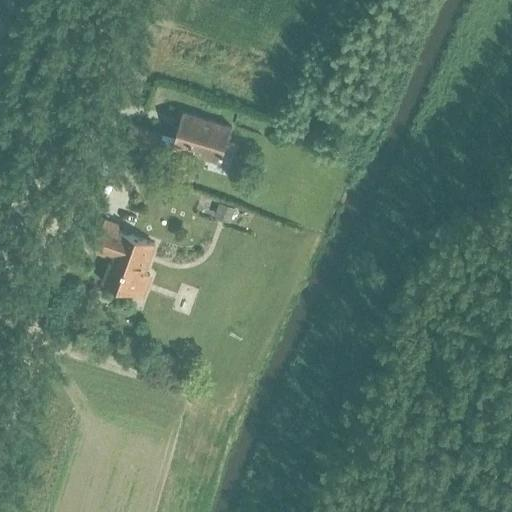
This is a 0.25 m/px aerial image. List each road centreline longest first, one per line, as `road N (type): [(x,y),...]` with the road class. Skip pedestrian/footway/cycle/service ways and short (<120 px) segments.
road 1 (track): [(135,0),(62,234),(49,263),(0,316)]
road 2 (tertiary): [(0,283),(84,0)]
road 3 (track): [(0,461),(49,263)]
